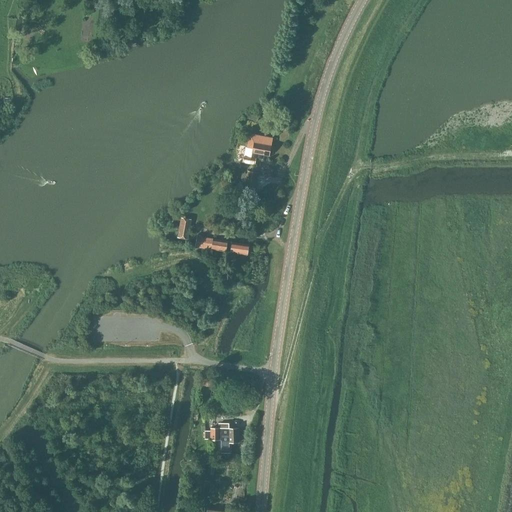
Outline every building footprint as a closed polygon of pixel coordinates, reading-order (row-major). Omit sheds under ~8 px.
[(1,107),(15,106),(14,95),(1,95),(1,107)] [(272,139),(249,134),(247,148),(245,147),(242,163),(254,165),(255,159),(263,161),(264,156),(269,157),(272,139)] [(248,174),(246,184),(245,187),(255,188),(258,173),(248,171),(248,174)] [(178,235),(177,238),(187,239),(188,236),(191,220),(181,218),(178,235)] [(248,255),(249,244),(198,237),(196,247),(248,255)] [(204,377),(203,385),(213,386),(214,379),(204,377)] [(211,431),(205,431),(205,439),(211,439),(211,440),(223,440),(223,453),(231,453),(231,443),(239,443),(239,428),(228,428),(228,424),(220,424),(220,428),(211,428),(211,431)]
